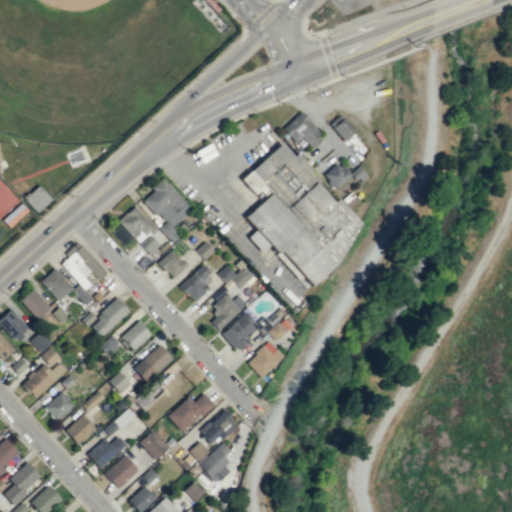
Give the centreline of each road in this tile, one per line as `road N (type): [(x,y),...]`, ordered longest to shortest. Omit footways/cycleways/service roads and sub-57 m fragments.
road 1 (residential): [(251,412),(74,212)]
road 2 (primary): [(0,281),(152,140)]
road 3 (primary): [(271,28),(152,140)]
road 4 (primary): [(152,140),(293,74)]
road 5 (residential): [(103,511),(0,396)]
road 6 (primary): [(293,74),(424,21)]
